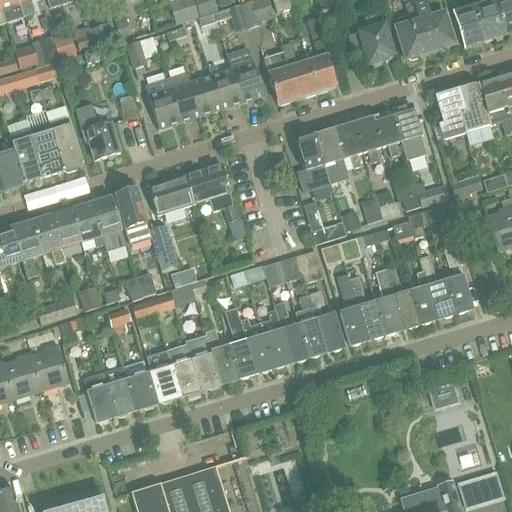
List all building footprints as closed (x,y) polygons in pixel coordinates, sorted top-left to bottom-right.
[(17,0),(0,0),(0,9),(5,25),(24,18),(17,0)] [(17,0),(24,18),(35,15),(31,4),(29,5),(27,0),(17,0)] [(59,0),(47,0),(48,1),(47,1),(49,10),(62,7),(59,0)] [(197,20),(197,21),(199,20),(192,0),(182,0),(166,5),(175,27),(197,20)] [(213,0),(192,0),(199,20),(212,16),(218,14),(217,13),(218,13),(213,0)] [(214,0),(219,13),(218,13),(217,13),(218,14),(240,7),(240,6),(238,0),(214,0)] [(262,26),(261,24),(274,20),(267,0),(261,0),(258,1),(258,2),(240,7),(247,31),(262,26)] [(276,0),(272,2),(276,14),(290,10),(287,0),(276,0)] [(316,0),(321,12),(332,9),(329,0),(316,0)] [(454,46),(446,20),(444,15),(430,19),(424,0),(422,0),(414,3),(429,54),(441,50),(443,51),(449,50),(450,47),(454,46)] [(511,0),(501,0),(494,2),(505,36),(507,35),(510,37),(511,36),(511,0)] [(494,2),(473,9),(484,43),(493,40),(496,41),(501,40),(503,37),(505,36),(494,2)] [(418,57),(429,54),(414,3),(404,6),(407,17),(394,21),(397,30),(395,30),(405,61),(408,60),(411,61),(417,60),(418,57)] [(215,24),(230,19),(235,35),(247,31),(240,7),(218,14),(212,16),(215,24)] [(453,15),(463,49),(465,48),(468,50),(473,48),(475,45),(484,43),(473,9),(453,15)] [(197,21),(199,24),(201,28),(215,24),(212,16),(199,20),(197,21)] [(388,41),(390,41),(385,26),(379,28),(375,16),(363,20),(366,32),(347,38),(352,54),(362,50),(367,68),(370,67),(373,69),(380,67),(382,63),(386,62),(385,60),(393,58),(388,41)] [(125,17),(113,20),(120,43),(132,39),(125,17)] [(307,24),(312,42),(322,39),(317,21),(307,24)] [(94,47),(113,41),(109,28),(90,33),(94,47)] [(184,29),(175,32),(177,40),(187,37),(184,29)] [(175,32),(165,35),(168,43),(177,40),(175,32)] [(78,53),(94,49),(90,35),(74,40),(78,53)] [(125,47),(132,71),(147,67),(141,50),(154,46),(152,39),(125,47)] [(336,88),(322,42),(313,44),(318,60),(307,63),(317,96),(328,93),(329,91),(328,90),(336,88)] [(72,57),(69,51),(68,45),(52,50),(56,62),(72,57)] [(289,45),(281,48),(283,54),(296,100),(303,97),(304,99),(305,99),(317,96),(307,63),(296,67),(289,45)] [(37,66),(37,64),(32,47),(14,53),(19,71),(37,66)] [(95,51),(83,55),(86,67),(99,64),(95,51)] [(289,102),(296,100),(283,54),(262,60),(276,105),(277,105),(278,106),(279,107),(280,107),(289,104),(289,103),(289,102)] [(40,59),(43,68),(55,64),(52,56),(40,59)] [(62,62),(65,71),(80,66),(77,57),(62,62)] [(14,60),(0,64),(0,77),(17,72),(14,60)] [(56,64),(55,64),(43,68),(33,71),(33,74),(36,85),(37,85),(60,79),(56,64)] [(252,64),(230,71),(241,106),(263,99),(252,64)] [(230,71),(209,78),(220,112),(241,106),(230,71)] [(504,79),(497,81),(510,126),(511,125),(511,73),(505,76),(504,78),(504,79)] [(17,91),(36,85),(33,74),(14,80),(17,91)] [(186,75),(165,82),(179,126),(200,119),(189,84),(186,75)] [(209,78),(189,84),(200,119),(220,112),(209,78)] [(14,80),(0,84),(0,96),(17,91),(14,80)] [(479,86),(477,87),(486,115),(489,127),(500,124),(504,138),(511,135),(511,133),(510,126),(497,81),(490,83),(490,82),(488,81),(480,83),(479,85),(479,86)] [(146,87),(147,98),(158,132),(179,126),(165,82),(146,87)] [(462,135),(469,133),(489,127),(486,115),(477,87),(476,87),(476,86),(457,92),(463,111),(457,113),(462,129),(461,130),(462,135)] [(40,90),(38,91),(41,102),(43,102),(42,101),(48,99),(45,90),(40,91),(40,90)] [(38,91),(29,93),(32,104),(41,102),(38,91)] [(435,127),(439,142),(462,135),(461,130),(462,129),(457,113),(463,111),(457,92),(432,99),(439,125),(435,127)] [(132,97),(118,100),(124,124),(139,120),(132,97)] [(426,157),(420,138),(410,106),(391,112),(406,163),(426,157)] [(110,124),(97,128),(91,109),(75,114),(81,133),(85,145),(87,145),(93,163),(106,159),(108,161),(115,159),(115,156),(120,155),(110,124)] [(395,145),(400,144),(406,163),(391,112),(372,118),(381,149),(387,147),(390,159),(399,157),(395,145)] [(372,118),(352,124),(362,155),(366,154),(370,165),(379,163),(375,151),(381,149),(372,118)] [(62,173),(64,172),(67,175),(75,172),(77,168),(82,167),(68,120),(48,126),(53,142),(62,173)] [(361,168),(357,156),(362,155),(352,124),(333,130),(343,161),(348,159),(352,171),(361,168)] [(13,130),(16,137),(9,139),(11,146),(23,185),(43,179),(34,148),(29,133),(30,133),(28,126),(13,130)] [(34,132),(30,133),(29,133),(34,148),(43,179),(62,173),(53,142),(48,126),(49,131),(35,135),(34,132)] [(324,167),(328,165),(332,176),(341,174),(337,163),(343,161),(333,130),(314,136),(324,167)] [(319,168),(324,167),(314,136),(294,142),(309,189),(319,185),(316,177),(321,176),(319,168)] [(13,154),(0,157),(0,188),(1,192),(23,185),(11,146),(9,139),(13,154)] [(227,225),(241,221),(237,207),(233,208),(229,195),(230,195),(221,166),(184,178),(193,207),(209,202),(212,214),(223,211),(227,225)] [(503,176),(502,176),(506,188),(511,186),(511,168),(501,172),(503,176)] [(486,194),(506,188),(502,176),(482,183),(486,194)] [(156,218),(161,217),(193,207),(184,178),(147,189),(156,218)] [(477,178),(450,187),(455,205),(466,202),(465,196),(481,191),(477,178)] [(405,214),(420,209),(416,196),(416,195),(413,185),(398,190),(405,214)] [(420,209),(420,210),(421,211),(449,202),(444,187),(416,195),(416,196),(420,209)] [(128,246),(150,239),(148,232),(136,192),(134,193),(131,191),(125,193),(124,195),(114,198),(128,246)] [(397,217),(393,204),(390,192),(374,197),(378,209),(382,222),(397,217)] [(101,238),(121,232),(111,199),(109,200),(107,198),(101,200),(100,202),(90,205),(103,247),(104,247),(101,238)] [(297,220),(312,213),(308,204),(292,211),(297,220)] [(367,227),(382,222),(378,209),(372,211),(370,204),(361,207),(367,227)] [(80,244),(93,240),(96,249),(103,247),(90,205),(81,208),(79,207),(73,209),(72,211),(70,212),(80,244)] [(497,254),(511,249),(511,207),(498,211),(500,214),(486,218),(497,254)] [(424,213),(428,226),(429,226),(444,222),(450,244),(460,241),(454,217),(447,220),(443,208),(424,213)] [(78,260),(74,246),(80,244),(70,212),(68,212),(66,211),(60,213),(59,215),(50,218),(60,250),(62,250),(64,249),(68,263),(78,260)] [(410,217),(413,224),(414,230),(425,227),(427,234),(431,233),(429,226),(428,226),(424,213),(410,217)] [(344,234),(359,229),(356,217),(340,222),(344,234)] [(32,223),(30,224),(40,257),(50,254),(54,267),(66,264),(62,250),(60,250),(50,218),(41,220),(39,219),(33,221),(32,223)] [(315,247),(327,244),(320,220),(308,224),(315,247)] [(21,263),(26,281),(37,278),(32,259),(40,257),(30,224),(28,224),(26,223),(20,225),(19,227),(11,230),(21,263)] [(408,224),(391,228),(397,246),(413,241),(408,224)] [(166,227),(148,232),(150,239),(160,273),(161,272),(164,281),(180,276),(178,268),(177,268),(166,227)] [(0,269),(16,264),(21,263),(11,230),(0,233),(0,269)] [(386,231),(374,234),(377,245),(389,241),(386,231)] [(374,234),(361,238),(364,249),(376,245),(377,245),(374,234)] [(359,250),(356,240),(344,243),(347,254),(359,250)] [(320,250),(323,263),(334,260),(331,247),(320,250)] [(454,280),(445,283),(454,316),(456,316),(458,317),(463,315),(465,313),(472,311),(454,248),(443,251),(448,270),(451,269),(454,280)] [(305,286),(323,280),(315,253),(297,259),(305,286)] [(452,317),(454,316),(445,283),(436,285),(428,258),(419,261),(437,322),(443,320),(445,320),(450,319),(452,317)] [(287,291),(305,286),(297,259),(279,264),(287,291)] [(430,324),(437,322),(419,261),(412,263),(420,290),(411,293),(409,292),(419,327),(421,326),(423,327),(428,325),(430,324)] [(270,296),(287,291),(279,264),(262,269),(270,296)] [(262,281),(258,270),(258,269),(243,273),(247,286),(262,281)] [(395,270),(385,272),(402,332),(408,330),(410,331),(415,329),(417,328),(419,327),(409,292),(399,286),(395,270)] [(382,302),(374,304),(384,337),(387,337),(388,337),(394,336),(395,334),(402,332),(385,272),(375,275),(382,302)] [(233,290),(247,286),(243,273),(229,277),(233,290)] [(150,275),(136,280),(135,280),(142,300),(142,299),(155,295),(156,297),(167,293),(164,282),(153,286),(150,275)] [(350,311),(339,314),(349,348),(352,347),(353,348),(359,346),(360,344),(368,342),(349,282),(348,282),(347,277),(336,280),(342,302),(347,301),(350,311)] [(358,279),(349,282),(368,342),(374,341),(375,341),(380,340),(382,338),(384,337),(374,304),(366,306),(358,279)] [(131,304),(142,300),(135,280),(125,283),(131,304)] [(203,281),(190,286),(193,297),(207,293),(203,281)] [(213,294),(216,293),(222,291),(219,282),(210,284),(213,294)] [(174,292),(180,311),(195,306),(189,287),(174,292)] [(95,289),(78,294),(84,314),(100,308),(95,289)] [(116,290),(107,293),(102,295),(106,307),(120,303),(116,290)] [(320,293),(308,297),(312,308),(326,355),(334,353),(336,353),(341,352),(343,350),(344,350),(334,316),(323,320),(319,309),(324,307),(320,293)] [(152,301),(156,316),(174,310),(170,296),(152,301)] [(309,324),(298,327),(309,360),(311,360),(314,360),(319,359),(321,357),(326,355),(312,308),(308,297),(298,300),(302,314),(305,313),(309,324)] [(72,300),(55,305),(61,322),(77,316),(72,300)] [(131,308),(135,322),(156,316),(152,301),(131,308)] [(298,364),(300,364),(305,363),(307,361),(309,360),(298,327),(291,330),(283,304),(273,307),(275,314),(291,366),(298,364)] [(35,311),(41,328),(61,322),(55,305),(35,311)] [(269,323),(259,326),(273,371),(275,371),(278,371),(283,370),(285,368),(291,366),(275,314),(273,307),(274,313),(267,315),(269,323)] [(36,329),(31,316),(29,310),(11,316),(10,316),(16,334),(16,336),(36,329)] [(131,323),(126,310),(107,317),(114,337),(127,333),(125,325),(131,323)] [(249,379),(256,376),(242,329),(240,323),(236,310),(224,314),(229,331),(234,330),(239,345),(229,348),(238,382),(239,381),(242,382),(247,380),(249,379)] [(0,329),(3,338),(16,334),(10,316),(11,316),(10,315),(0,318),(0,329)] [(94,315),(86,318),(90,331),(98,329),(94,315)] [(92,338),(90,331),(86,318),(57,327),(64,348),(77,344),(74,334),(82,332),(85,340),(92,338)] [(247,321),(240,323),(242,329),(256,376),(262,375),(264,375),(269,374),(271,372),(273,371),(259,326),(249,329),(247,321)] [(215,332),(205,335),(211,355),(221,387),(225,386),(228,386),(233,385),(234,383),(238,382),(229,348),(220,351),(215,332)] [(210,354),(190,360),(200,393),(207,391),(210,392),(216,391),(217,388),(221,387),(211,355),(205,335),(210,354)] [(57,346),(55,347),(43,351),(44,354),(32,357),(31,354),(29,355),(41,394),(69,385),(57,346)] [(167,353),(147,359),(151,372),(161,405),(163,404),(165,406),(171,404),(172,402),(181,399),(171,366),(167,353)] [(3,363),(14,402),(41,394),(29,355),(16,359),(17,362),(4,366),(3,363)] [(190,360),(171,366),(181,399),(189,396),(191,398),(197,396),(198,394),(200,393),(190,360)] [(143,362),(123,368),(123,369),(136,412),(144,410),(146,411),(152,410),(153,407),(161,405),(151,372),(147,373),(143,362)] [(0,405),(14,402),(3,363),(0,363),(0,405)] [(123,369),(103,375),(116,418),(117,418),(120,419),(126,418),(127,415),(136,412),(123,369)] [(82,381),(92,416),(95,425),(97,424),(99,426),(105,424),(106,421),(116,418),(103,375),(82,381)] [(426,392),(431,405),(457,397),(453,384),(426,392)] [(215,468),(130,494),(135,511),(228,511),(215,470),(215,468)] [(461,511),(452,482),(436,487),(436,488),(425,491),(425,493),(399,501),(402,511),(461,511)] [(41,511),(104,511),(98,489),(40,506),(41,511)] [(18,511),(12,491),(0,494),(0,511),(18,511)]
